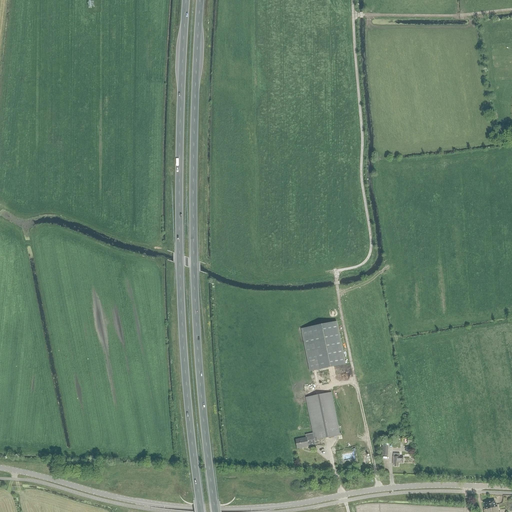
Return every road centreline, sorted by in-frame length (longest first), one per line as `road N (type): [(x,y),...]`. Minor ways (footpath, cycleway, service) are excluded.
road 1 (tertiary): [(511,487),(422,485),(280,506),(193,508),(0,467)]
road 2 (trunk): [(215,511),(193,269),(199,0)]
road 3 (trunk): [(186,0),(179,264),(200,511)]
